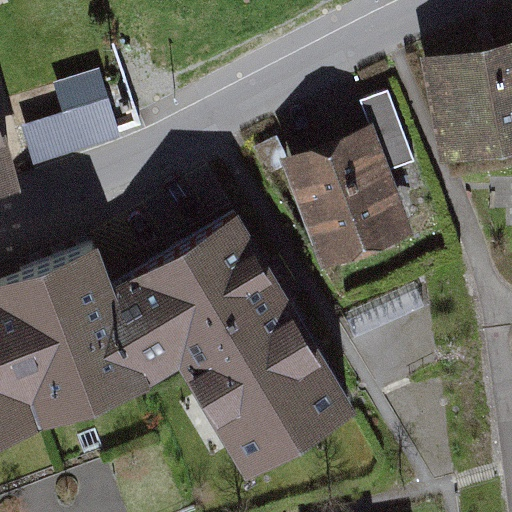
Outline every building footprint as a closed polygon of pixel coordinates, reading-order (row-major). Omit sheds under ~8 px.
[(511,42),(416,61),(436,166),(511,151),(511,42)] [(57,63),(64,90),(24,100),(35,140),(120,118),(103,51),(57,63)] [(366,127),(277,163),(315,267),(409,229),(386,172),(413,163),(389,97),(360,108),(366,127)] [(0,120),(0,191),(19,186),(0,120)] [(351,406),(229,204),(111,275),(233,476),(351,406)] [(91,243),(0,275),(0,433),(142,382),(91,243)]
